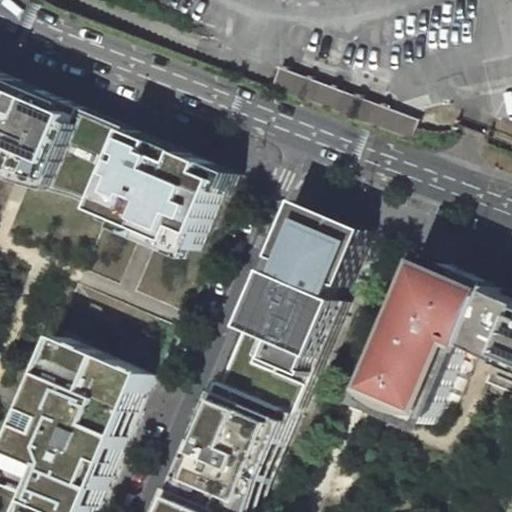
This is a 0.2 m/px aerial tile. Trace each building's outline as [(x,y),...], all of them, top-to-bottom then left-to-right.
[(20,78),(0,67),(0,161),(7,165),(90,187),(115,198),(111,207),(110,210),(154,228),(205,251),(218,222),(239,172),(20,78)] [(493,119),(511,117),(511,86),(490,89),(493,119)] [(402,139),(417,144),(422,131),(407,125),(402,139)] [(0,173),(4,175),(18,179),(24,180),(31,182),(86,197),(111,207),(115,198),(90,187),(7,165),(0,161),(0,173)] [(250,511),(263,471),(292,405),(303,410),(306,411),(319,382),(287,369),(291,360),(322,374),(355,299),(346,296),(339,292),(344,279),(352,282),(374,230),(318,206),(294,263),(296,264),(293,272),(284,268),(235,381),(237,381),(208,448),(209,449),(190,495),(183,511),(250,511)] [(435,424),(470,345),(481,350),(481,348),(482,346),(483,347),(505,295),(491,289),(494,281),(453,263),(450,270),(438,265),(432,280),(428,279),(375,401),(380,403),(410,418),(412,415),(435,424)] [(346,296),(352,282),(344,279),(339,292),(346,296)] [(511,511),(511,288),(509,287),(505,295),(483,347),(505,357),(497,374),(511,380),(511,511)] [(161,375),(59,332),(33,395),(26,412),(0,472),(0,475),(28,488),(17,511),(102,511),(129,450),(160,377),(161,375)] [(287,369),(319,382),(322,374),(291,360),(287,369)] [(262,511),(274,476),(303,410),(292,405),(263,471),(250,511),(262,511)]
